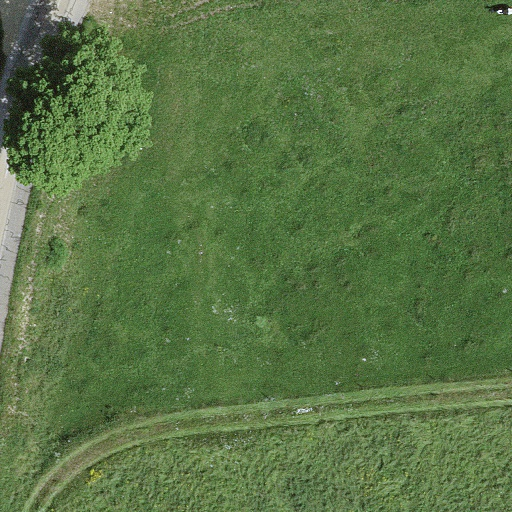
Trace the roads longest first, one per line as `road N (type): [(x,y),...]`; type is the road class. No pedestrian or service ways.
road 1 (track): [(511,389),(125,435),(74,461),(36,511)]
road 2 (tertiary): [(0,210),(60,0)]
